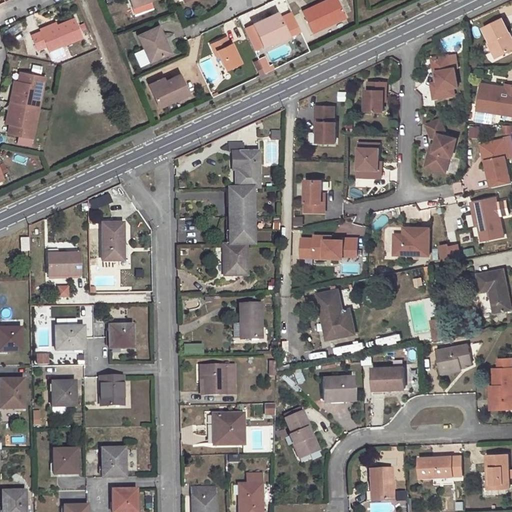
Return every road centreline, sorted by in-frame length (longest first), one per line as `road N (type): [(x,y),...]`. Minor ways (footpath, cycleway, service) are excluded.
road 1 (secondary): [(408,34),(152,151)]
road 2 (residential): [(408,34),(405,200)]
road 3 (residential): [(163,223),(168,367)]
road 4 (secondary): [(129,161),(0,220)]
road 5 (unknown): [(349,60),(350,181)]
